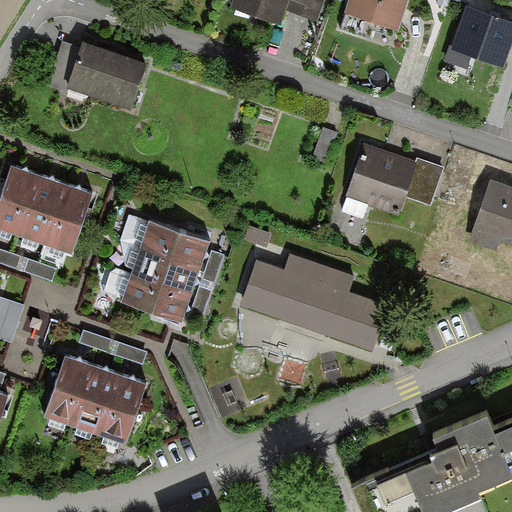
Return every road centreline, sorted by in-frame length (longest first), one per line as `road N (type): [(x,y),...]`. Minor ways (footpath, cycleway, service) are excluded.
road 1 (residential): [(511,340),(99,503),(0,506)]
road 2 (residential): [(511,154),(58,0)]
